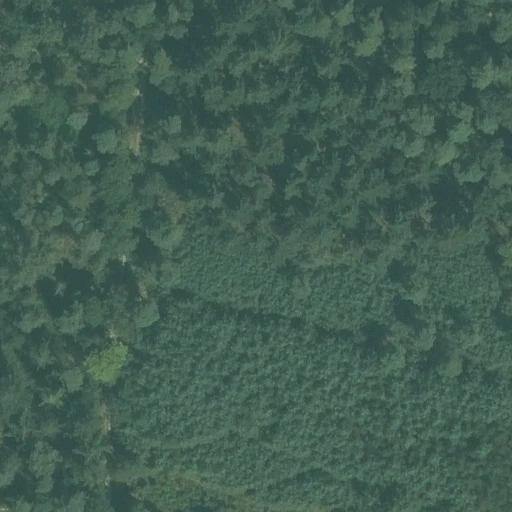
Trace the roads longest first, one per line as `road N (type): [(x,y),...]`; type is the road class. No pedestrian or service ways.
road 1 (track): [(108,511),(118,290),(148,0)]
road 2 (track): [(286,0),(406,68),(511,78)]
